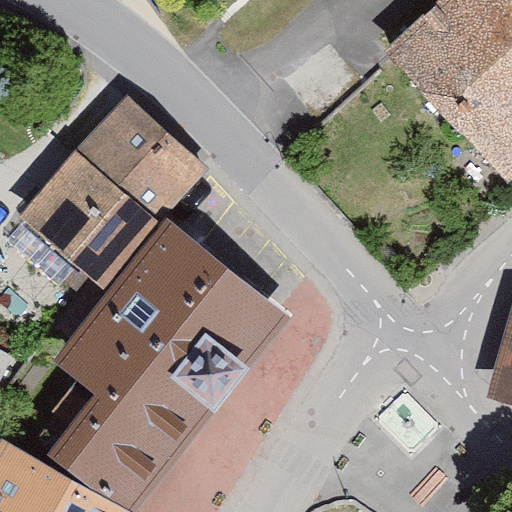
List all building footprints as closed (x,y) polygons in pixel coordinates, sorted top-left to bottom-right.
[(511,0),(478,0),(408,64),(508,176),(511,172),(511,0)] [(202,176),(130,117),(90,163),(161,225),(202,176)] [(161,225),(90,163),(35,228),(120,306),(174,236),(161,225)] [(199,255),(174,236),(120,306),(69,372),(109,407),(57,476),(120,511),(127,511),(281,318),(199,255)] [(120,511),(57,476),(12,452),(0,472),(0,511),(120,511)]
